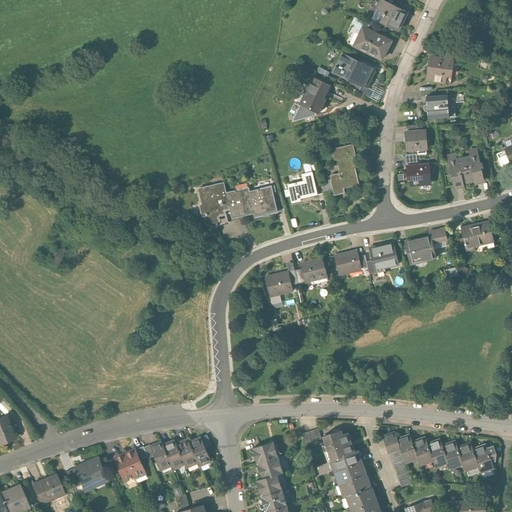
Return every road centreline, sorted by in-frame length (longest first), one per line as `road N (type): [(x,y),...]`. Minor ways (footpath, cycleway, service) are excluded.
road 1 (residential): [(222,414),(221,314),(240,266),(383,221)]
road 2 (residential): [(383,221),(391,116),(437,0)]
road 3 (residential): [(60,444),(222,414)]
road 4 (residential): [(359,410),(511,425)]
road 5 (residential): [(222,414),(359,410)]
road 6 (residential): [(383,221),(511,198)]
